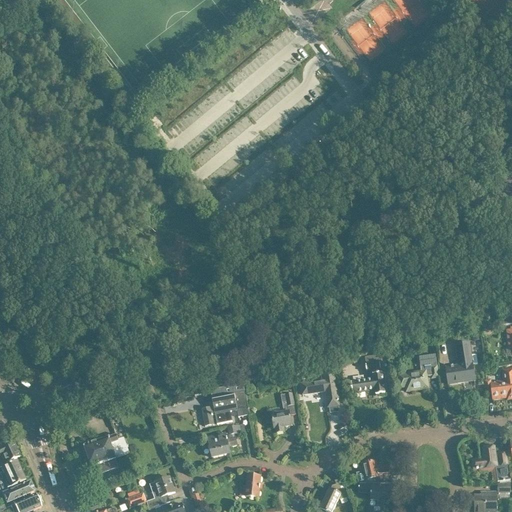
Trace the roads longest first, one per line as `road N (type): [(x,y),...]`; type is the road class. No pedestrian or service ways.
road 1 (tertiary): [(137,357),(511,192)]
road 2 (unclassified): [(511,176),(496,143),(478,131),(404,127),(371,113),(286,0)]
road 3 (residential): [(137,357),(186,484),(248,458),(305,479)]
